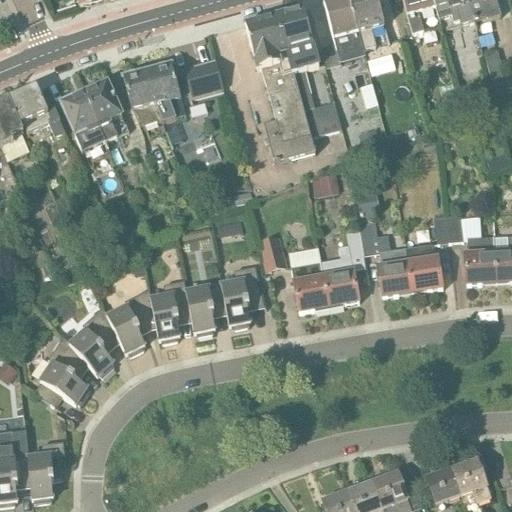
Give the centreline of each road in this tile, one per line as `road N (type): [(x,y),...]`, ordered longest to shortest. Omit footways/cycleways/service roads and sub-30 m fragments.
road 1 (residential): [(100,511),(100,440),(131,401),(158,384),(511,323)]
road 2 (residential): [(178,511),(333,446),(511,421)]
road 3 (tertiary): [(47,53),(202,0)]
